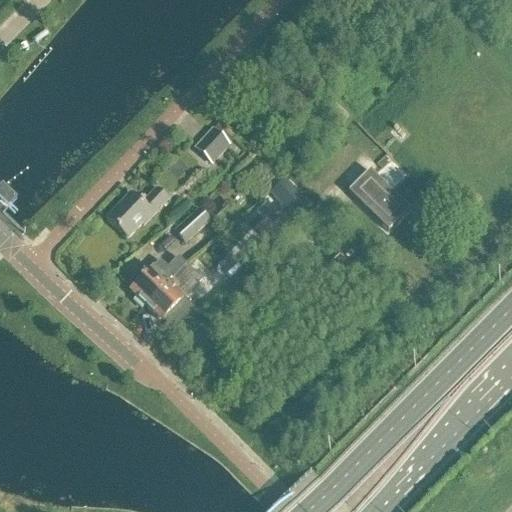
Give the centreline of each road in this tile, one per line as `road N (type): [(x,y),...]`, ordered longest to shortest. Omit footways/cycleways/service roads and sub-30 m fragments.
road 1 (primary): [(511,310),(312,511)]
road 2 (residential): [(179,107),(29,268)]
road 3 (primary): [(379,511),(511,378)]
road 4 (residential): [(157,381),(29,268)]
